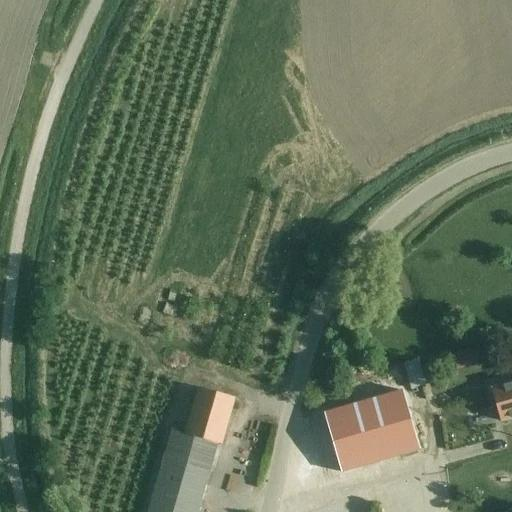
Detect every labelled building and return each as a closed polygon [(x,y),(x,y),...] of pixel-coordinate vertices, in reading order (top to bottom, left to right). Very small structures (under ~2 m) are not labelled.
[(476,348),(469,350),(473,364),(480,362),(476,348)] [(467,354),(455,358),(457,367),(470,363),(467,354)] [(403,363),(410,389),(425,385),(419,359),(403,363)] [(511,382),(492,388),(501,421),(511,418),(511,382)] [(198,511),(218,444),(222,445),(235,398),(199,387),(185,434),(172,431),(148,511),(198,511)] [(406,393),(333,414),(349,470),(422,449),(406,393)]
